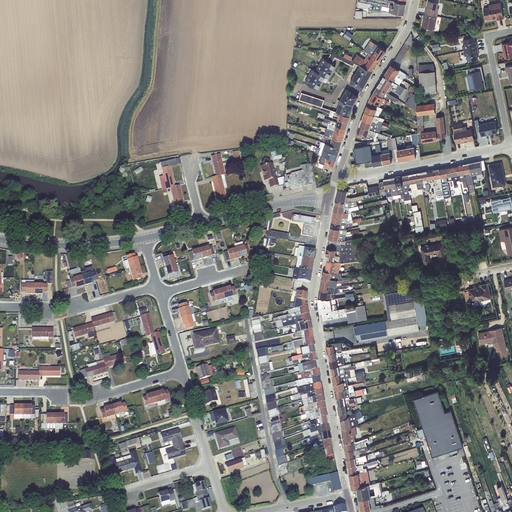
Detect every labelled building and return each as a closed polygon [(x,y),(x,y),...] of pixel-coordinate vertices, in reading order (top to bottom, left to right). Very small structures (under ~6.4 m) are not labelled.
[(395,1),(389,0),(359,0),(359,1),(358,1),(357,7),(367,9),(368,3),(389,7),(389,11),(404,14),(406,3),(395,1)] [(439,3),(428,1),(427,9),(425,9),(424,14),(437,16),(439,8),(438,8),(439,3)] [(500,2),(488,4),(489,6),(483,7),(486,20),(497,17),(497,19),(503,18),(500,2)] [(437,16),(424,14),(422,27),(435,30),(437,16)] [(347,30),(344,35),(350,40),(354,35),(347,30)] [(412,34),(410,33),(394,60),(399,64),(408,50),(409,46),(408,46),(408,44),(413,47),(412,40),(412,34)] [(473,37),(463,39),(464,45),(462,45),(463,50),(477,48),(476,41),(474,42),(473,37)] [(511,39),(508,40),(508,41),(511,40),(511,42),(502,44),(505,58),(504,58),(504,59),(511,57),(511,39)] [(386,51),(370,40),(364,50),(369,53),(380,60),(386,51)] [(479,54),(477,48),(463,50),(465,56),(466,56),(467,61),(478,59),(477,55),(479,54)] [(355,63),(343,56),(337,53),(331,53),(327,60),(332,63),(335,57),(353,66),(355,63)] [(372,71),(380,60),(369,53),(365,59),(357,54),(353,60),(352,59),(353,57),(345,53),(343,56),(355,63),(360,65),(372,71)] [(332,63),(327,60),(323,58),(320,64),(332,72),(336,65),(332,63)] [(435,71),(434,63),(419,64),(420,94),(436,93),(435,71)] [(332,72),(320,64),(316,71),(325,76),(328,78),(332,72)] [(406,74),(391,64),(389,68),(387,70),(403,79),(406,74)] [(367,80),(372,71),(360,65),(350,83),(362,90),(365,84),(360,81),(362,77),(367,80)] [(484,80),(481,66),(469,68),(470,72),(467,72),(470,89),(482,87),(481,79),(483,79),(484,80)] [(325,76),(316,71),(312,69),(309,75),(321,82),(325,76)] [(403,79),(387,70),(386,72),(384,75),(399,85),(403,79)] [(321,82),(309,75),(304,82),(317,90),(321,82)] [(399,85),(384,75),(381,81),(392,88),(396,90),(399,85)] [(392,88),(381,81),(379,83),(377,86),(383,89),(388,93),(392,88)] [(404,88),(399,85),(396,90),(395,91),(400,95),(404,88)] [(383,89),(377,86),(374,91),(390,102),(392,99),(397,102),(398,99),(388,93),(383,89)] [(355,102),(358,96),(346,89),(340,101),(336,111),(350,116),(353,107),(347,105),(347,102),(349,99),(355,102)] [(390,102),(374,91),(370,99),(368,102),(374,104),(375,102),(380,105),(383,101),(388,104),(390,102)] [(416,105),(416,95),(413,93),(411,92),(408,96),(410,96),(405,103),(416,110),(416,105)] [(300,100),(321,107),(322,107),(324,100),(302,93),(300,100)] [(374,104),(368,102),(365,112),(378,116),(381,111),(382,112),(383,108),(374,104)] [(416,105),(416,110),(416,118),(417,130),(418,133),(418,142),(437,140),(435,131),(424,132),(423,124),(424,124),(423,114),(435,113),(435,107),(440,107),(440,102),(434,103),(416,105)] [(350,116),(336,111),(322,107),(321,107),(320,109),(330,113),(329,115),(329,116),(333,117),(333,115),(338,116),(337,119),(338,119),(348,122),(350,116)] [(378,116),(365,112),(362,119),(384,127),(388,128),(390,124),(383,122),(384,118),(378,116)] [(444,116),(436,117),(438,137),(445,136),(444,116)] [(346,128),(348,122),(338,119),(337,122),(336,122),(336,121),(326,118),(325,121),(346,128)] [(384,127),(362,119),(361,121),(360,125),(391,137),(392,135),(383,131),(384,127)] [(495,121),(479,124),(478,119),(474,120),(476,132),(480,131),(481,136),(497,132),(495,121)] [(344,134),(346,128),(325,121),(324,125),(327,126),(327,128),(344,134)] [(462,122),(453,124),(455,133),(454,133),(456,143),(474,139),(471,128),(467,129),(466,125),(463,126),(462,122)] [(391,137),(360,125),(356,135),(366,139),(366,138),(367,139),(368,137),(370,138),(371,136),(374,137),(374,141),(378,141),(378,137),(382,139),(385,138),(385,139),(391,138),(391,137)] [(342,140),(344,134),(327,128),(326,131),(333,134),(332,137),(342,140)] [(341,142),(342,140),(332,137),(325,134),(323,142),(340,147),(341,143),(341,142)] [(338,153),(340,147),(323,142),(321,141),(319,147),(338,153)] [(380,143),(376,144),(376,154),(372,155),(370,145),(362,147),(365,162),(366,167),(381,164),(381,163),(383,163),(383,164),(384,164),(381,150),(380,143)] [(336,159),(338,153),(319,147),(317,146),(315,152),(322,154),(336,159)] [(414,146),(405,147),(407,159),(415,158),(416,158),(414,146)] [(365,162),(362,147),(354,148),(356,163),(365,162)] [(407,159),(405,147),(397,149),(399,161),(407,159)] [(389,149),(381,150),(384,164),(391,162),(389,150),(389,149)] [(275,150),(270,151),(272,161),(281,159),(280,154),(276,155),(275,150)] [(239,151),(232,152),(234,162),(241,160),(239,151)] [(220,154),(211,157),(216,177),(224,175),(225,174),(220,154)] [(333,170),(336,159),(322,154),(319,162),(324,164),(323,167),(333,170)] [(264,157),(261,162),(262,166),(260,166),(263,181),(268,180),(270,188),(278,186),(276,179),(272,163),(270,164),(269,160),(264,157)] [(179,158),(160,163),(161,169),(170,167),(181,164),(179,158)] [(480,161),(469,163),(472,179),(483,177),(482,170),(480,161)] [(469,163),(463,164),(467,184),(473,183),(472,179),(469,163)] [(501,163),(489,165),(493,186),(505,184),(501,163)] [(290,175),(286,176),(289,188),(296,186),(296,185),(304,183),(305,185),(312,183),(311,183),(307,164),(300,166),(302,171),(290,174),(290,175)] [(310,164),(307,164),(311,183),(315,182),(310,164)] [(463,164),(457,165),(461,183),(463,183),(464,187),(467,186),(467,184),(463,164)] [(457,165),(451,166),(454,180),(455,188),(458,188),(457,184),(461,183),(457,165)] [(451,166),(445,167),(448,181),(454,180),(451,166)] [(140,167),(134,171),(136,175),(143,170),(140,167)] [(162,190),(170,188),(175,187),(170,167),(161,169),(163,176),(159,177),(162,190)] [(445,167),(439,168),(444,193),(445,198),(450,196),(448,181),(445,167)] [(439,168),(427,171),(429,183),(435,181),(435,185),(433,185),(435,196),(442,194),(441,193),(444,193),(439,168)] [(427,171),(421,172),(424,187),(426,187),(427,191),(430,190),(429,187),(430,187),(429,183),(427,171)] [(421,172),(409,174),(411,183),(416,182),(418,189),(424,188),(424,187),(421,172)] [(409,174),(400,176),(404,197),(405,203),(412,202),(409,190),(410,190),(409,187),(410,183),(411,183),(409,174)] [(227,187),(224,175),(216,177),(212,178),(216,197),(225,195),(223,188),(227,187)] [(400,176),(395,177),(399,197),(401,197),(401,198),(404,197),(400,176)] [(395,177),(389,178),(393,198),(399,197),(395,177)] [(389,178),(383,179),(384,181),(379,182),(381,194),(386,193),(387,198),(389,198),(390,198),(393,198),(389,178)] [(175,187),(170,188),(175,208),(184,205),(179,185),(175,187)] [(347,190),(338,188),(336,199),(350,201),(357,200),(379,194),(378,186),(368,187),(369,194),(351,197),(346,196),(346,195),(347,191),(347,190)] [(503,198),(491,200),(493,212),(511,207),(511,202),(511,199),(503,201),(503,198)] [(350,201),(336,199),(334,205),(349,208),(358,205),(357,200),(350,201)] [(417,204),(412,205),(414,215),(415,225),(416,234),(424,232),(420,210),(418,211),(417,204)] [(351,212),(333,210),(331,221),(346,224),(352,223),(364,220),(363,218),(361,218),(361,217),(352,219),(351,212)] [(279,213),(270,215),(270,218),(267,236),(266,237),(270,237),(287,240),(289,234),(270,231),(272,219),(281,217),(280,213),(279,214),(279,213)] [(314,225),(310,224),(311,219),(311,218),(293,215),(292,222),(304,224),(302,234),(312,236),(312,235),(314,225)] [(415,225),(414,215),(407,216),(408,222),(409,221),(410,226),(415,225)] [(267,236),(270,218),(269,218),(267,228),(267,231),(259,230),(259,235),(267,236)] [(446,219),(435,220),(437,228),(447,226),(446,219)] [(346,224),(331,221),(330,227),(345,229),(346,227),(352,226),(352,223),(346,224)] [(511,226),(499,229),(501,241),(505,240),(508,254),(511,253),(511,226)] [(345,229),(330,227),(329,232),(344,235),(346,234),(360,232),(359,229),(347,231),(347,229),(345,229)] [(344,235),(329,232),(328,238),(343,240),(345,240),(346,234),(344,235)] [(270,237),(266,237),(266,240),(263,240),(262,247),(265,247),(265,242),(270,242),(270,237)] [(343,240),(328,238),(326,254),(328,254),(340,256),(340,251),(342,252),(348,250),(353,251),(353,249),(362,249),(362,237),(345,240),(343,240)] [(234,244),(235,248),(238,258),(246,256),(246,255),(250,254),(247,245),(244,246),(243,246),(242,242),(234,244)] [(443,242),(420,247),(423,260),(420,261),(421,265),(430,263),(429,256),(436,255),(436,253),(438,252),(439,256),(445,254),(443,242)] [(208,246),(200,248),(202,258),(211,256),(210,256),(214,255),(212,246),(208,247),(208,246)] [(310,248),(298,246),(296,257),(297,257),(313,260),(315,251),(309,250),(310,248)] [(191,252),(188,253),(190,261),(194,260),(194,261),(202,258),(200,248),(191,251),(191,252)] [(238,258),(235,248),(226,251),(227,251),(223,252),(226,261),(230,260),(230,261),(238,258)] [(328,254),(327,260),(340,262),(362,260),(362,249),(353,249),(353,251),(348,250),(342,252),(340,251),(340,256),(328,254)] [(171,252),(162,255),(163,259),(162,259),(165,267),(175,264),(172,255),(172,256),(171,252)] [(127,260),(123,262),(126,270),(129,269),(139,266),(136,258),(135,258),(133,254),(126,257),(127,260)] [(311,271),(313,260),(297,257),(295,268),(311,271)] [(340,262),(327,260),(325,271),(339,273),(340,262)] [(269,265),(262,263),(261,272),(267,274),(269,265)] [(175,264),(165,267),(167,275),(168,275),(169,279),(178,276),(177,273),(177,272),(175,264)] [(141,274),(139,266),(129,269),(133,280),(141,278),(139,274),(141,274)] [(81,276),(84,286),(92,283),(92,282),(95,280),(91,267),(84,269),(85,271),(80,272),(81,276)] [(309,283),(311,271),(295,268),(294,268),(292,280),(294,280),(302,281),(309,283)] [(339,273),(325,271),(323,271),(322,277),(338,280),(349,278),(348,277),(346,277),(343,277),(341,277),(341,273),(339,273)] [(76,288),(84,286),(81,276),(80,272),(68,276),(70,281),(72,288),(75,286),(76,288)] [(338,280),(322,277),(321,284),(337,286),(342,285),(341,283),(349,281),(351,281),(350,278),(349,278),(338,280)] [(291,291),(292,291),(300,292),(302,281),(294,280),(292,290),(291,289),(291,291)] [(34,284),(34,281),(33,281),(25,281),(25,285),(21,285),(21,293),(25,293),(25,294),(33,294),(34,284)] [(481,286),(468,289),(469,292),(470,299),(471,302),(472,302),(486,299),(491,298),(488,283),(481,284),(481,286)] [(43,284),(34,284),(33,294),(42,294),(42,293),(46,293),(46,284),(43,284)] [(337,286),(321,284),(320,290),(335,292),(338,292),(339,288),(342,288),(348,287),(347,284),(342,285),(337,286)] [(247,285),(239,288),(240,291),(244,290),(245,293),(249,292),(247,285)] [(229,287),(221,289),(224,299),(225,303),(237,299),(233,287),(229,288),(229,287)] [(224,299),(221,289),(213,292),(213,293),(209,294),(212,303),(215,302),(219,301),(224,299)] [(412,289),(384,294),(387,305),(386,305),(389,320),(354,325),(357,341),(419,330),(418,326),(428,324),(422,291),(413,292),(412,289)] [(335,292),(320,290),(318,297),(327,299),(335,298),(335,292)] [(300,292),(292,291),(291,296),(295,297),(294,299),(306,301),(307,294),(300,292)] [(327,299),(318,297),(319,302),(319,307),(321,307),(322,311),(337,309),(335,298),(327,299)] [(306,301),(294,299),(294,303),(290,303),(289,310),(307,305),(306,301)] [(186,303),(178,306),(179,309),(178,310),(180,318),(190,315),(194,314),(192,307),(188,308),(188,306),(187,307),(186,303)] [(356,306),(337,309),(322,311),(323,319),(347,315),(348,322),(367,319),(365,304),(364,305),(356,306)] [(308,314),(307,305),(289,310),(287,310),(288,315),(272,319),(273,321),(275,321),(308,314)] [(145,308),(138,310),(140,316),(147,314),(145,308)] [(91,319),(92,323),(94,328),(113,322),(113,321),(111,313),(91,319)] [(140,316),(146,336),(150,335),(154,333),(148,314),(147,314),(140,316)] [(310,322),(308,314),(275,321),(277,329),(291,326),(310,322)] [(192,322),(190,315),(180,318),(182,326),(184,325),(185,329),(193,327),(192,324),(193,324),(192,322)] [(252,318),(250,318),(251,326),(252,326),(259,324),(260,324),(259,318),(260,318),(259,316),(252,318)] [(311,329),(310,322),(291,326),(291,327),(293,328),(295,328),(296,333),(311,329)] [(92,323),(73,329),(75,338),(87,334),(89,338),(96,336),(94,328),(92,323)] [(489,331),(478,333),(480,344),(491,342),(491,343),(493,343),(495,351),(507,349),(502,327),(489,330),(489,331)] [(53,328),(32,328),(32,337),(32,340),(48,340),(48,337),(53,337),(53,328)] [(216,329),(193,334),(196,349),(204,347),(219,343),(216,329)] [(312,337),(311,329),(296,333),(294,333),(294,338),(301,336),(301,340),(312,337)] [(158,332),(154,333),(150,335),(152,343),(149,344),(151,348),(151,351),(152,355),(164,352),(158,332)] [(263,340),(261,332),(254,334),(253,334),(254,342),(263,340)] [(234,336),(225,338),(227,345),(235,343),(234,336)] [(314,345),(312,337),(301,340),(292,342),(294,350),(295,349),(314,345)] [(462,344),(460,344),(461,348),(462,348),(463,353),(467,353),(467,348),(470,348),(469,342),(466,343),(466,348),(463,348),(462,344)] [(326,345),(327,353),(337,351),(338,352),(342,352),(342,350),(347,350),(346,348),(342,348),(341,343),(326,345)] [(315,353),(314,345),(295,349),(297,357),(315,353)] [(266,347),(256,350),(257,358),(267,355),(266,347)] [(327,353),(329,360),(339,358),(338,356),(343,356),(343,357),(349,356),(350,356),(349,353),(363,351),(363,347),(347,350),(342,350),(342,352),(338,352),(337,351),(327,353)] [(109,353),(102,355),(103,359),(103,360),(106,367),(125,362),(123,353),(110,357),(109,353)] [(316,361),(315,353),(297,357),(288,359),(288,362),(291,361),(292,364),(298,363),(298,365),(300,364),(299,360),(305,359),(306,363),(316,361)] [(267,355),(257,358),(259,365),(268,363),(267,355)] [(329,360),(330,368),(344,365),(343,357),(343,356),(338,356),(339,358),(329,360)] [(107,372),(106,367),(103,360),(87,365),(88,368),(85,369),(87,377),(107,372)] [(318,369),(316,361),(306,363),(300,364),(298,365),(297,365),(299,373),(305,371),(307,371),(318,369)] [(268,363),(259,365),(260,373),(272,371),(271,362),(268,363)] [(207,364),(195,368),(196,372),(197,372),(199,379),(211,376),(210,376),(214,375),(212,365),(208,366),(207,364)] [(330,368),(332,375),(344,373),(344,370),(354,368),(355,368),(354,365),(351,366),(351,364),(344,365),(330,368)] [(59,367),(39,367),(39,371),(39,376),(59,376),(59,367)] [(332,375),(333,384),(348,381),(347,378),(365,374),(364,370),(355,372),(354,368),(344,370),(344,373),(332,375)] [(305,374),(305,371),(299,373),(297,373),(298,381),(301,380),(319,376),(318,369),(307,371),(308,373),(305,374)] [(39,376),(39,371),(18,371),(18,380),(39,380),(39,376)] [(320,383),(319,376),(301,380),(298,381),(296,381),(297,388),(305,385),(320,383)] [(265,381),(262,381),(263,390),(273,387),(272,379),(270,379),(265,381)] [(333,384),(335,391),(349,388),(348,385),(348,381),(333,384)] [(335,391),(336,398),(349,396),(350,396),(349,392),(354,391),(353,386),(362,384),(361,382),(348,385),(349,388),(335,391)] [(322,389),(320,383),(305,385),(305,388),(303,389),(303,390),(299,391),(300,394),(309,391),(322,389)] [(273,387),(263,390),(265,397),(274,394),(273,387)] [(366,388),(355,390),(356,396),(367,393),(366,388)] [(203,392),(203,393),(206,404),(218,401),(214,389),(213,389),(203,392)] [(323,395),(322,389),(309,391),(300,394),(301,400),(308,398),(323,395)] [(162,390),(154,393),(157,403),(158,406),(165,404),(164,401),(166,400),(165,400),(169,399),(166,391),(163,392),(162,390)] [(438,391),(414,399),(423,427),(417,429),(419,437),(425,435),(432,457),(438,455),(439,459),(458,453),(457,449),(462,447),(451,411),(445,413),(438,391)] [(157,403),(154,393),(146,395),(146,397),(143,398),(145,406),(148,405),(157,403)] [(324,402),(323,395),(308,398),(301,400),(303,406),(309,404),(324,402)] [(336,398),(338,406),(350,403),(350,406),(352,405),(355,405),(355,406),(358,405),(360,404),(360,402),(362,402),(361,396),(349,399),(349,396),(336,398)] [(276,401),(266,404),(267,411),(277,408),(276,401)] [(325,408),(324,402),(309,404),(303,406),(302,407),(303,412),(304,412),(305,415),(317,413),(317,409),(325,408)] [(120,403),(111,405),(114,416),(123,413),(126,412),(124,404),(120,405),(120,403)] [(338,406),(339,414),(347,412),(347,411),(351,409),(353,408),(352,405),(350,406),(350,403),(338,406)] [(14,405),(10,405),(10,415),(14,415),(14,419),(22,419),(22,405),(14,405)] [(31,405),(22,405),(22,419),(34,419),(34,415),(34,417),(38,417),(39,410),(35,410),(35,406),(31,406),(31,405)] [(103,408),(104,409),(100,411),(102,418),(106,417),(106,418),(107,418),(108,421),(115,419),(114,416),(111,405),(103,408)] [(277,408),(267,411),(269,419),(280,415),(281,414),(282,412),(281,409),(280,408),(278,408),(277,408)] [(326,416),(325,408),(317,409),(317,413),(305,415),(301,416),(300,416),(301,420),(306,418),(309,417),(310,421),(314,419),(318,419),(318,418),(326,416)] [(211,413),(212,414),(209,414),(211,422),(215,421),(216,424),(228,421),(225,409),(211,413)] [(339,414),(340,421),(353,414),(351,409),(347,411),(347,412),(339,414)] [(340,421),(341,428),(356,426),(358,425),(357,419),(362,416),(360,410),(353,414),(340,421)] [(46,414),(42,414),(42,424),(41,424),(41,428),(55,428),(55,414),(46,414)] [(63,414),(55,414),(55,428),(62,428),(62,425),(64,425),(64,424),(67,424),(67,414),(63,414)] [(280,415),(269,419),(270,427),(280,423),(280,422),(284,422),(283,414),(280,415)] [(328,423),(326,416),(318,418),(318,419),(314,419),(310,421),(308,421),(310,425),(308,426),(310,429),(314,428),(319,427),(319,425),(328,423)] [(280,423),(270,427),(272,435),(281,431),(280,429),(282,428),(280,423)] [(329,431),(328,423),(319,425),(319,427),(314,428),(310,429),(307,430),(310,437),(315,435),(321,434),(321,433),(329,431)] [(341,428),(344,443),(355,441),(355,436),(357,435),(356,426),(341,428)] [(234,428),(215,434),(219,448),(229,445),(228,441),(238,438),(234,428)] [(178,429),(160,435),(163,444),(171,441),(172,445),(182,442),(178,429)] [(281,431),(272,435),(273,443),(283,439),(281,431)] [(331,439),(329,431),(321,433),(321,434),(315,435),(310,437),(309,438),(311,445),(312,444),(316,443),(322,442),(322,441),(331,439)] [(142,438),(141,438),(143,444),(149,442),(147,436),(145,437),(145,436),(142,436),(142,438)] [(344,443),(345,451),(359,448),(359,445),(366,442),(367,442),(367,441),(369,441),(368,437),(358,441),(355,441),(344,443)] [(486,437),(483,439),(487,451),(491,449),(486,437)] [(135,439),(125,442),(127,447),(137,444),(135,439)] [(283,439),(273,443),(275,451),(281,448),(286,446),(284,439),(283,439)] [(332,447),(331,439),(322,441),(322,442),(316,443),(312,444),(314,453),(318,451),(324,450),(324,449),(332,447)] [(182,442),(172,445),(173,448),(165,451),(168,460),(185,455),(182,442)] [(345,451),(346,458),(360,456),(359,454),(368,451),(367,446),(359,448),(345,451)] [(334,460),(332,447),(324,449),(324,450),(318,451),(314,453),(302,457),(303,461),(312,458),(311,457),(321,453),(321,455),(319,456),(320,462),(334,460)] [(281,448),(275,451),(276,459),(283,456),(281,448)] [(130,455),(123,457),(126,470),(134,468),(136,474),(141,472),(135,450),(129,452),(130,455)] [(283,456),(276,459),(277,467),(285,464),(287,463),(285,455),(283,456)] [(346,458),(348,466),(363,464),(364,463),(364,461),(368,461),(366,455),(362,456),(360,456),(346,458)] [(114,456),(108,458),(115,480),(120,478),(119,473),(126,470),(123,457),(115,459),(114,456)] [(240,459),(225,465),(228,473),(243,467),(247,465),(244,458),(240,459)] [(348,466),(349,474),(367,470),(366,467),(364,468),(363,465),(364,465),(364,466),(366,465),(367,464),(368,466),(377,463),(377,460),(364,463),(363,464),(348,466)] [(367,470),(349,474),(352,490),(357,488),(369,485),(370,484),(368,470),(367,470)] [(370,496),(371,498),(374,497),(377,496),(388,493),(389,492),(389,491),(388,490),(387,490),(382,491),(381,481),(380,482),(380,481),(370,484),(369,485),(369,489),(374,488),(375,495),(370,496)] [(203,482),(190,486),(192,494),(195,493),(196,497),(207,495),(203,482)] [(499,501),(503,511),(511,511),(508,502),(501,485),(499,486),(498,484),(497,485),(501,497),(498,498),(499,501)] [(369,489),(369,485),(357,488),(359,500),(371,498),(370,496),(369,489)] [(171,490),(158,493),(162,506),(170,504),(171,506),(175,505),(171,490)] [(210,507),(207,495),(196,497),(194,498),(197,511),(210,507)] [(371,498),(359,500),(361,511),(380,507),(380,504),(375,505),(374,497),(371,498)] [(497,511),(494,503),(492,499),(488,500),(492,511),(497,511)] [(73,501),(66,503),(67,506),(68,510),(75,508),(73,501)] [(494,503),(497,511),(503,511),(499,501),(494,503)] [(90,503),(68,511),(89,511),(92,510),(90,503)]
